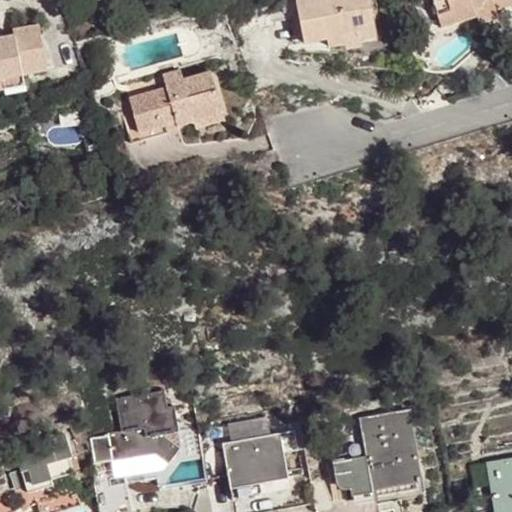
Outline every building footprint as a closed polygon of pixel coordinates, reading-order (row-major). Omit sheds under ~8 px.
[(298,0),(300,5),(306,38),(332,34),(334,41),(359,36),(385,31),(377,0),(298,0)] [(485,0),(493,0),(496,8),(506,5),(511,3),(511,0),(435,0),(443,24),(477,14),(474,3),(485,0)] [(499,17),(496,8),(493,0),(485,0),(474,3),(477,14),(480,21),(499,17)] [(297,40),(306,38),(300,5),(290,7),(297,40)] [(0,9),(0,27),(13,25),(8,8),(0,9)] [(0,76),(3,76),(2,72),(22,68),(48,62),(38,19),(13,25),(0,27),(0,76)] [(26,85),(22,68),(2,72),(3,76),(5,87),(6,90),(26,85)] [(195,122),(223,115),(217,93),(212,72),(184,79),(182,70),(126,84),(130,99),(122,101),(133,145),(169,136),(166,124),(174,121),(175,126),(195,122)] [(225,122),(223,115),(195,122),(197,130),(225,122)] [(102,435),(107,463),(150,456),(164,464),(175,449),(159,438),(159,435),(174,433),(169,407),(162,409),(159,392),(110,400),(116,433),(102,435)] [(321,461),(325,483),(331,483),(332,486),(333,488),(336,489),(339,489),(344,488),(345,486),(347,496),(415,483),(401,411),(353,420),(359,454),(321,461)] [(56,426),(6,441),(20,485),(44,478),(67,470),(60,449),(63,448),(56,426)] [(277,444),(219,458),(229,503),(259,496),(273,493),(287,490),(277,444)] [(511,511),(511,458),(484,463),(492,511),(511,511)] [(321,484),(325,483),(321,461),(317,461),(321,484)] [(126,511),(120,478),(90,483),(94,511),(126,511)] [(236,511),(261,506),(259,496),(229,503),(231,511),(236,511)]
